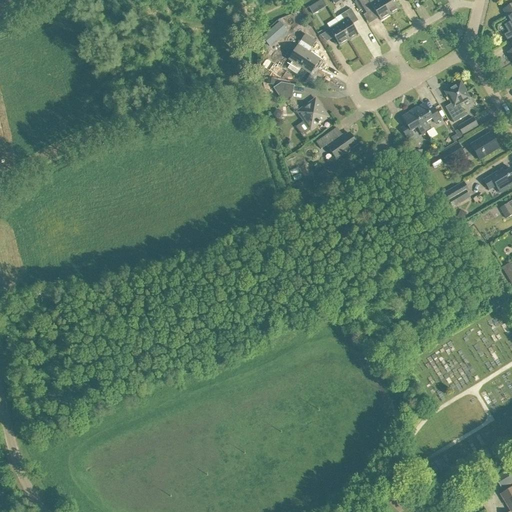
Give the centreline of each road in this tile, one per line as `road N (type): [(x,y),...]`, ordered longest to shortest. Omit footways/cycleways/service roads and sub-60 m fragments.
road 1 (unclassified): [(45,511),(17,464),(0,395)]
road 2 (residential): [(412,84),(391,58),(357,78),(359,102),(383,102)]
